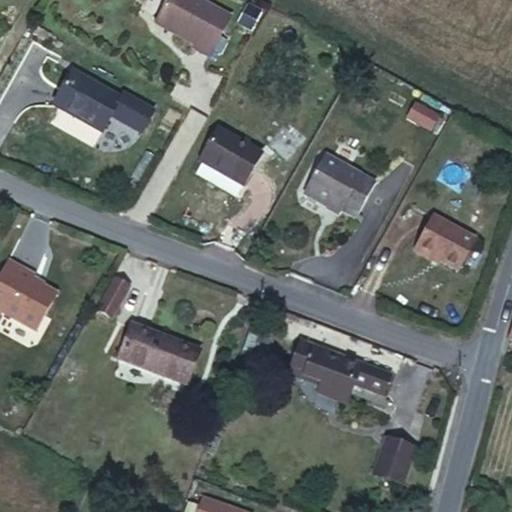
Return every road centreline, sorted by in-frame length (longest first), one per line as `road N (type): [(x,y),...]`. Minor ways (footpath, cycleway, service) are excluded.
road 1 (residential): [(0,187),(471,374)]
road 2 (tertiary): [(471,374),(432,511)]
